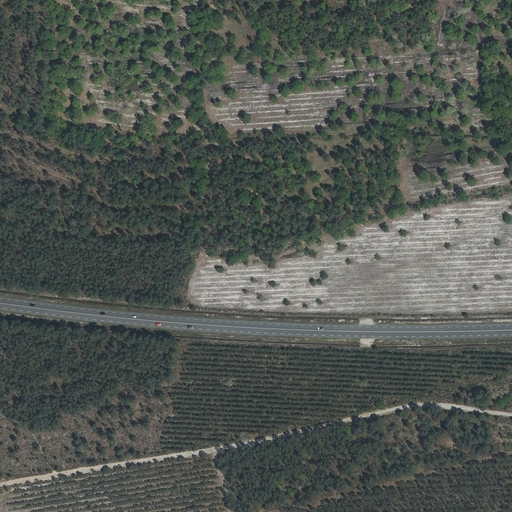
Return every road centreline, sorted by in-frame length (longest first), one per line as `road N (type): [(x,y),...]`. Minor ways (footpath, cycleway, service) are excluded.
road 1 (track): [(511,411),(415,405),(0,484)]
road 2 (secondary): [(0,303),(219,326),(511,329)]
